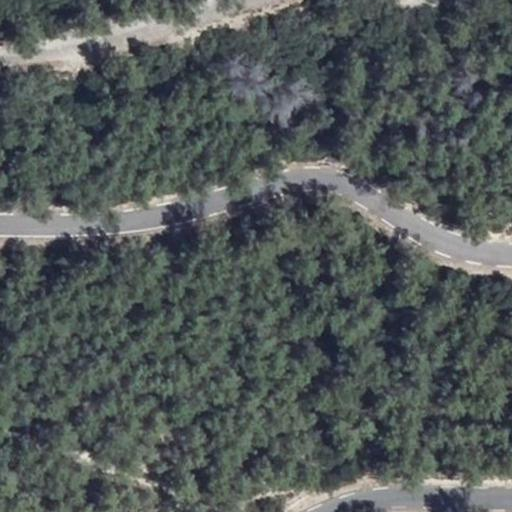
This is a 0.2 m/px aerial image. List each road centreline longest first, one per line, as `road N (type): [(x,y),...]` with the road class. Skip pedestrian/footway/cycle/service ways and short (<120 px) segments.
road 1 (tertiary): [(0,222),(159,216),(285,179),(327,175),(435,237),(511,255)]
road 2 (tertiary): [(511,496),(391,494),(326,511)]
road 3 (unclassified): [(0,46),(174,0)]
